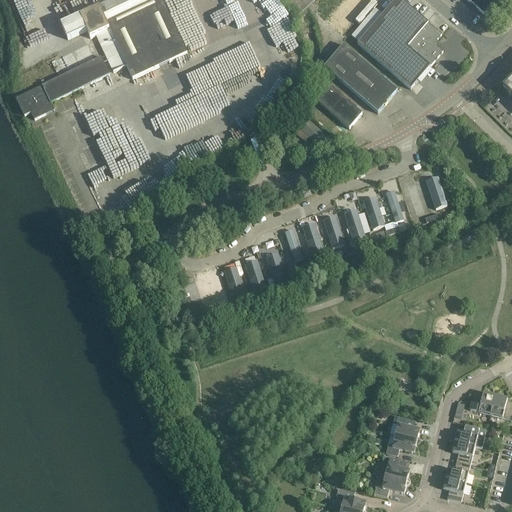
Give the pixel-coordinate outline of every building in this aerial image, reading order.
[(188,56),(161,0),(129,0),(126,2),(124,0),(114,0),(98,8),(99,9),(80,18),(79,16),(63,23),(70,39),(86,31),(91,40),(96,38),(113,74),(127,68),(133,81),(188,56)] [(346,35),(373,0),(328,0),(319,13),(328,20),(324,26),(330,31),(334,26),(346,35)] [(397,0),(383,16),(375,10),(351,38),(359,45),(358,46),(410,91),(443,53),(438,48),(436,49),(435,42),(437,42),(442,36),(429,25),(399,0),(397,0)] [(466,0),(485,15),(497,0),(466,0)] [(290,15),(264,25),(278,61),(304,52),(290,15)] [(196,20),(179,28),(188,45),(204,37),(196,20)] [(324,68),(340,82),(378,115),(398,93),(359,60),(344,47),(324,68)] [(16,100),(25,118),(31,114),(35,121),(55,112),(51,105),(110,76),(101,59),(16,100)] [(511,82),(511,83),(510,83),(503,90),(510,97),(511,97),(511,82)] [(332,90),(319,105),(350,131),(363,116),(332,90)] [(295,134),(305,143),(309,139),(324,152),(332,142),(306,120),(295,134)] [(427,183),(436,211),(447,208),(438,179),(427,183)] [(408,189),(417,217),(424,214),(415,187),(408,189)] [(395,193),(386,196),(395,224),(404,221),(395,193)] [(373,232),(385,228),(375,200),(364,203),(373,232)] [(345,216),(354,244),(365,241),(363,235),(357,216),(356,212),(345,216)] [(357,216),(363,235),(370,232),(364,214),(357,216)] [(333,251),(344,247),(335,219),(324,223),(333,251)] [(303,229),(312,258),(324,254),(314,226),(303,229)] [(295,232),(284,236),(293,264),(305,260),(295,232)] [(287,285),(278,256),(267,260),(276,289),(287,285)] [(266,292),(257,263),(246,267),(255,295),(266,292)] [(245,298),(236,270),(225,273),(234,302),(245,298)] [(217,276),(206,280),(215,308),(226,304),(217,276)] [(478,408),(472,406),(470,412),(479,415),(491,418),(496,397),(484,394),(481,403),(479,403),(478,408)] [(511,405),(507,404),(508,400),(496,397),(491,418),(511,423),(511,420),(511,405)] [(375,411),(373,418),(381,420),(383,413),(375,411)] [(417,443),(420,432),(414,430),(416,424),(395,418),(394,425),(399,427),(396,438),(417,443)] [(457,434),(455,444),(475,449),(482,451),(486,432),(466,427),(464,435),(457,434)] [(388,448),(386,455),(398,458),(400,451),(415,455),(417,443),(396,438),(394,444),(388,448)] [(459,456),(456,465),(470,468),(473,459),(475,449),(455,444),(452,454),(459,456)] [(406,464),(384,459),(382,466),(382,465),(379,477),(407,484),(410,473),(404,471),(406,464)] [(468,476),(470,468),(456,465),(454,473),(448,472),(445,482),(466,487),(468,476)] [(406,488),(407,484),(379,477),(376,489),(375,496),(388,499),(389,492),(404,496),(406,488)] [(463,497),(466,487),(445,482),(443,492),(449,494),(447,502),(461,505),(463,497)] [(343,505),(342,511),(344,511),(364,511),(366,505),(353,502),(355,495),(338,491),(337,499),(340,504),(343,505)]
